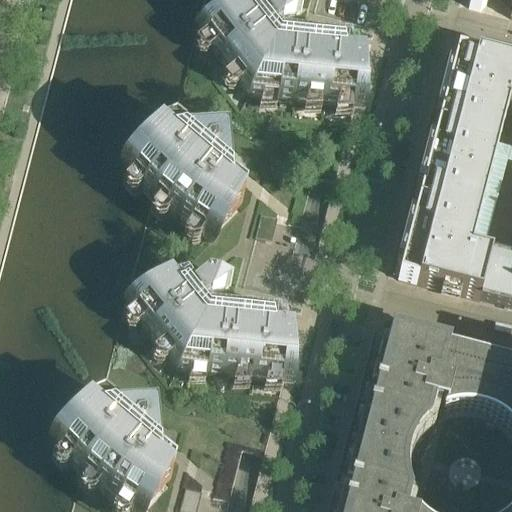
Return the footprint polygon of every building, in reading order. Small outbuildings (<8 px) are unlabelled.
[(511,0),(470,0),(468,9),(468,10),(479,13),(491,0),(497,0),(500,1),(501,0),(511,0),(511,17),(511,19),(511,18),(511,0)] [(211,30),(202,39),(248,98),(354,110),(362,76),(361,59),(349,58),(344,38),(277,30),(286,24),(301,11),(278,5),(266,15),(265,16),(266,17),(266,18),(258,7),(244,12),(240,6),(238,7),(226,14),(211,30)] [(397,282),(493,307),(503,310),(511,276),(511,267),(504,266),(469,257),(496,152),(506,113),(511,114),(511,70),(456,56),(455,57),(446,91),(445,97),(427,166),(426,172),(408,242),(406,247),(397,282)] [(158,139),(130,180),(151,202),(152,203),(153,203),(178,224),(205,242),(240,207),(241,208),(244,192),(232,182),(227,183),(227,177),(225,154),(213,144),(199,146),(185,147),(185,143),(184,143),(171,132),(171,133),(169,134),(158,139)] [(139,305),(130,314),(177,373),(283,385),(292,351),(290,335),(278,333),(273,314),(205,306),(206,305),(230,286),(208,281),(207,280),(205,282),(194,290),(195,292),(187,283),(174,287),(170,282),(169,281),(166,283),(154,289),(139,305)] [(444,352),(445,348),(391,334),(386,352),(380,351),(342,497),(337,511),(511,511),(511,366),(453,351),(452,354),(444,352)] [(87,414),(59,455),(80,477),(81,478),(107,499),(126,511),(139,511),(169,482),(170,482),(173,467),(172,466),(160,456),(156,457),(156,452),(153,429),(142,419),(128,421),(114,422),(114,419),(111,416),(100,407),(99,408),(98,409),(87,414)]
